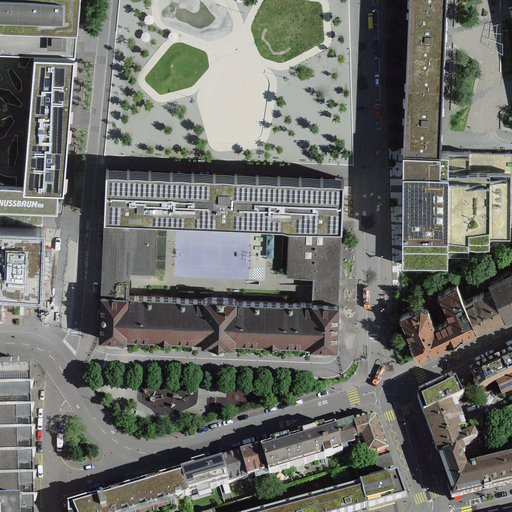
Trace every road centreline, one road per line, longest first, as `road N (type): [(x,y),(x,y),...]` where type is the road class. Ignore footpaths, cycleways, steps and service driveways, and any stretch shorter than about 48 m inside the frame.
road 1 (residential): [(389,388),(376,376),(365,0)]
road 2 (residential): [(61,368),(108,0)]
road 3 (residential): [(389,388),(174,451),(134,455)]
road 4 (residential): [(389,388),(511,330)]
road 5 (residential): [(389,388),(434,511)]
